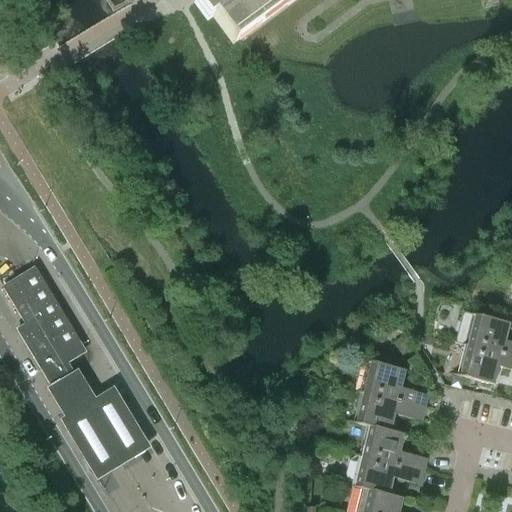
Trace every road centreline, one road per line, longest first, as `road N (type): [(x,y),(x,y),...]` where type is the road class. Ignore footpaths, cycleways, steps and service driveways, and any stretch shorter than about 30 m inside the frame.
road 1 (tertiary): [(213,511),(37,230),(0,191)]
road 2 (tertiary): [(0,347),(102,511)]
